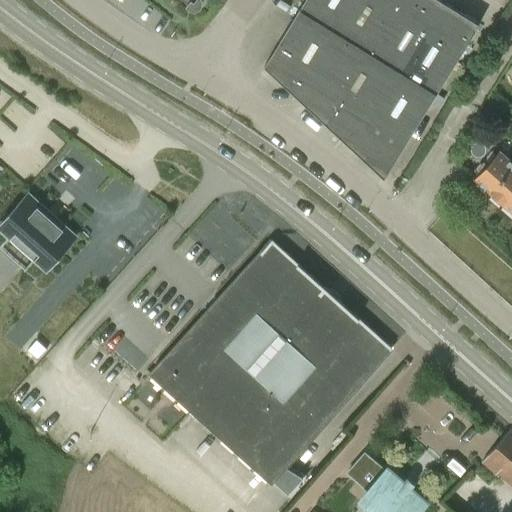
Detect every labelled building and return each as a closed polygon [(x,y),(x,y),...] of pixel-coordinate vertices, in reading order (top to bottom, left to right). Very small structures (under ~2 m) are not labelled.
[(187,0),(188,1),(186,4),(190,7),(192,8),(194,8),(196,8),(198,8),(200,7),(202,5),(203,3),(203,0),(187,0)] [(304,0),(299,9),(334,31),(352,0),(304,0)] [(399,0),(352,0),(334,31),(350,40),(368,51),(399,0)] [(445,2),(441,0),(399,0),(368,51),(394,66),(402,71),(445,2)] [(445,2),(402,71),(437,92),(479,23),(445,2)] [(350,40),(334,31),(299,9),(264,66),(305,104),(325,82),(350,40)] [(394,66),(368,51),(350,40),(325,82),(305,104),(343,139),(363,118),(394,66)] [(384,178),(437,92),(402,71),(394,66),(363,118),(343,139),(384,178)] [(511,164),(498,152),(474,179),(511,213),(511,164)] [(70,233),(25,194),(0,222),(0,224),(43,263),(70,233)] [(391,349),(269,240),(149,374),(270,483),(391,349)] [(36,339),(27,349),(38,358),(47,348),(36,339)] [(483,460),(496,472),(511,454),(511,431),(510,430),(483,460)] [(345,471),(362,485),(379,463),(362,449),(345,471)] [(511,454),(496,472),(511,486),(511,454)] [(372,506),(371,505),(368,510),(367,511),(420,511),(428,504),(388,469),(366,495),(375,502),(372,506)] [(174,511),(175,511),(139,493),(129,511),(174,511)]
